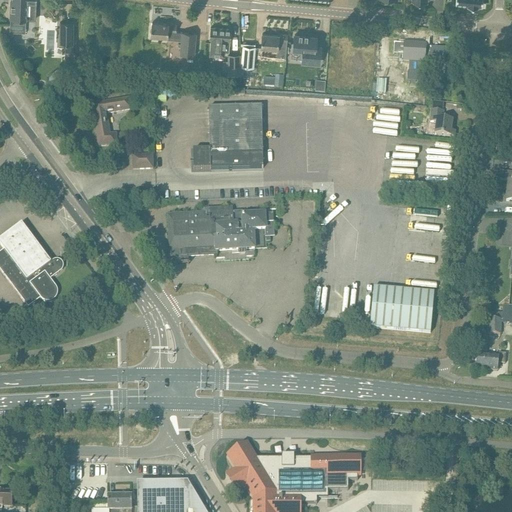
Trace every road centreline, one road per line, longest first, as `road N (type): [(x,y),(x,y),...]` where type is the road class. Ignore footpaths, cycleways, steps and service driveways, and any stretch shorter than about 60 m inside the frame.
road 1 (residential): [(454,357),(466,317),(497,28)]
road 2 (primary): [(511,400),(181,371)]
road 3 (primary): [(183,406),(511,429)]
road 4 (unclassified): [(497,28),(184,0)]
road 5 (residential): [(443,366),(280,351),(209,301),(193,299),(158,315)]
road 6 (unclassified): [(184,447),(104,452),(0,444)]
road 7 (unclassified): [(158,315),(58,349),(0,358)]
road 8 (primary): [(0,412),(160,406)]
road 9 (primary): [(159,371),(0,378)]
road 10 (unclassified): [(184,447),(215,434),(302,433)]
